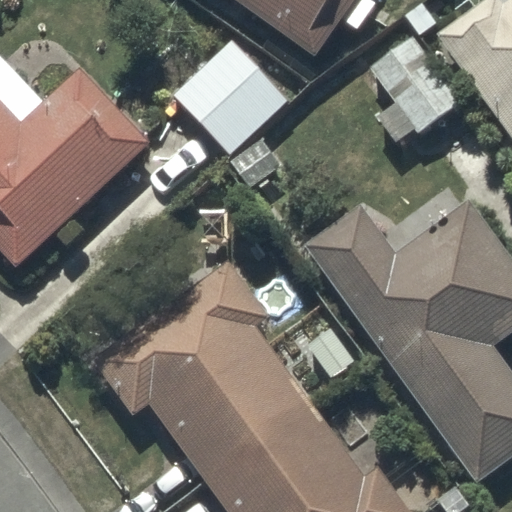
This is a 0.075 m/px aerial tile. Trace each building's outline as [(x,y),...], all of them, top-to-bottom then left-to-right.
[(234,0),(319,58),(359,0),(234,0)] [(511,0),(489,0),(439,35),(511,134),(511,0)] [(416,38),(373,69),(398,105),(381,117),(400,144),(418,130),(420,134),(463,103),(416,38)] [(235,41),(176,96),(233,156),(290,100),(235,41)] [(0,246),(17,264),(150,141),(84,70),(45,106),(0,57),(0,246)] [(366,204),(307,245),(480,484),(511,460),(511,372),(493,345),(511,331),(511,257),(473,202),(400,253),(366,204)] [(230,262),(95,359),(136,418),(154,404),(230,511),(410,511),(380,470),(366,480),(258,326),(269,318),(230,262)]
